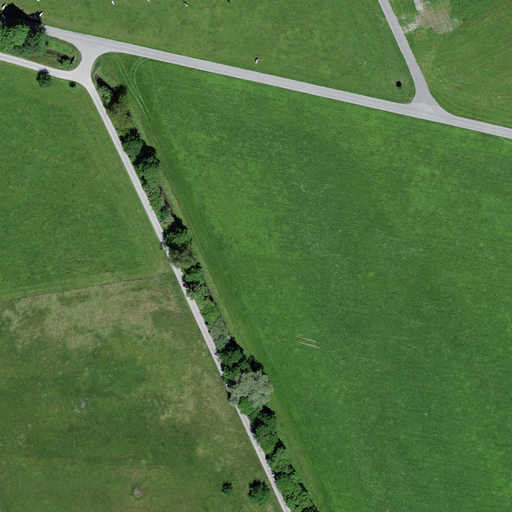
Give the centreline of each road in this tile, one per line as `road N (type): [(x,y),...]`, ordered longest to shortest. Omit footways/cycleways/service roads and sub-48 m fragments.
road 1 (unclassified): [(511,130),(0,16)]
road 2 (track): [(282,511),(77,72)]
road 3 (track): [(432,111),(381,0)]
